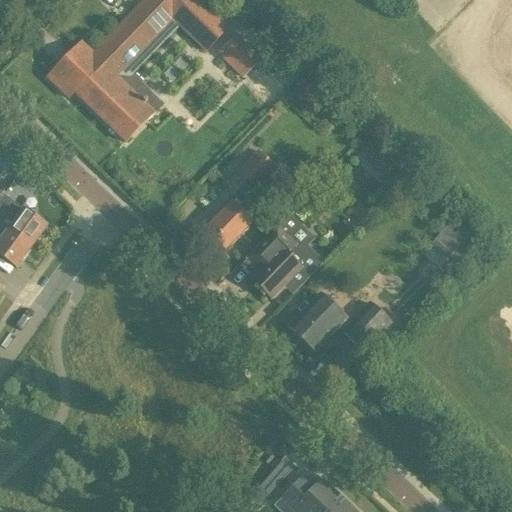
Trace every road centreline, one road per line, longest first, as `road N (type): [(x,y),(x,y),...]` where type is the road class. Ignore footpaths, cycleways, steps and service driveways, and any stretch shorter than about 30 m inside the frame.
road 1 (residential): [(425,511),(113,210)]
road 2 (residential): [(0,365),(113,210)]
road 3 (residential): [(113,210),(0,99)]
